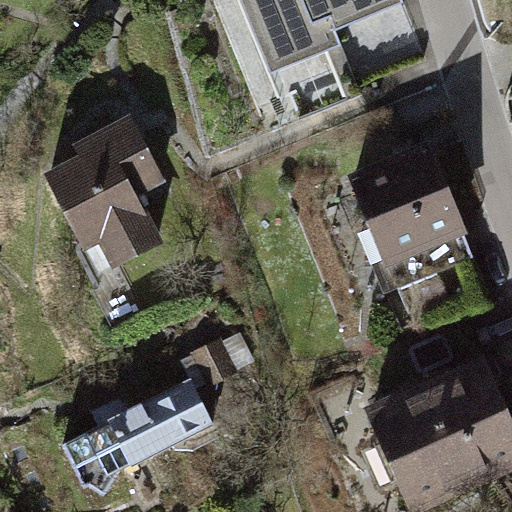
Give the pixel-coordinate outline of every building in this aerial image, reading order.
[(236,0),(292,129),(435,68),(405,0),(236,0)] [(428,136),(348,167),(394,287),(475,256),(428,136)] [(172,254),(128,158),(47,195),(91,291),(172,254)] [(452,511),(511,485),(511,423),(482,359),(349,419),(391,511),(452,511)] [(184,377),(76,425),(101,481),(210,433),(184,377)]
